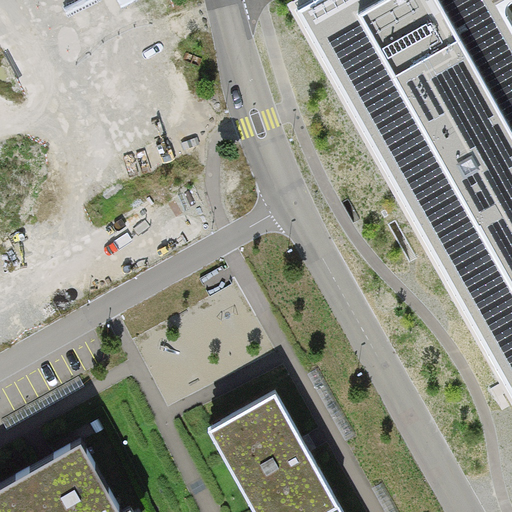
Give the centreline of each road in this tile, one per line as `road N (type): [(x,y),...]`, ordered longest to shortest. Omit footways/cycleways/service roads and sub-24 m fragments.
road 1 (residential): [(463,511),(293,201)]
road 2 (residential): [(293,201),(0,370)]
road 3 (residential): [(293,201),(257,122),(224,0)]
